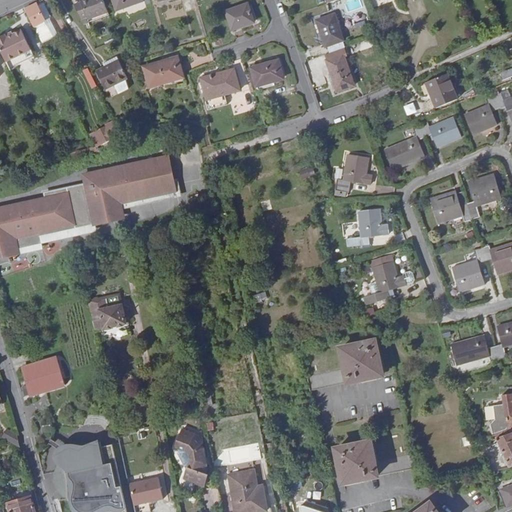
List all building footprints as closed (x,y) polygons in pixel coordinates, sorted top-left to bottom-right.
[(82,0),(89,18),(108,10),(104,0),(82,0)] [(139,0),(114,0),(117,8),(139,0)] [(247,4),(225,10),(232,30),(253,24),(247,4)] [(37,5),(27,10),(36,26),(41,24),(40,21),(44,19),(37,5)] [(315,22),(324,47),(326,46),(328,52),(341,48),(339,42),(341,41),(337,30),(340,29),(336,18),(333,19),(332,16),(315,22)] [(6,34),(0,36),(0,45),(7,60),(31,49),(22,30),(13,34),(7,37),(6,35),(6,34)] [(7,60),(10,67),(34,56),(31,49),(7,60)] [(151,87),(185,76),(178,56),(144,67),(151,87)] [(325,62),(336,93),(351,87),(341,57),(325,62)] [(119,59),(105,66),(114,84),(128,77),(119,59)] [(256,89),(272,84),(272,82),(279,80),(278,76),(280,76),(276,61),(269,63),(269,59),(251,64),(251,67),(250,67),(256,89)] [(107,88),(114,84),(105,66),(97,70),(107,88)] [(210,97),(237,90),(232,70),(215,74),(214,72),(208,74),(209,76),(203,77),(210,97)] [(458,98),(447,72),(425,81),(436,107),(458,98)] [(200,78),(205,98),(210,97),(203,77),(200,78)] [(503,94),(496,97),(501,109),(508,106),(511,116),(511,99),(506,102),(503,94)] [(494,112),(501,109),(496,97),(489,100),(491,105),(468,115),(476,135),(499,125),(494,112)] [(208,107),(220,105),(219,98),(207,100),(208,107)] [(413,102),(403,106),(407,116),(417,113),(413,102)] [(428,122),(420,126),(425,138),(433,135),(438,147),(461,137),(453,119),(430,128),(428,122)] [(113,121),(89,132),(93,142),(117,131),(113,121)] [(418,141),(425,138),(420,126),(413,129),(416,138),(387,150),(395,169),(425,157),(418,141)] [(59,194),(0,207),(0,252),(46,243),(45,236),(118,220),(115,204),(180,190),(173,154),(106,168),(109,177),(89,182),(58,189),(59,194)] [(370,161),(349,158),(345,183),(339,183),(339,190),(340,190),(340,194),(349,195),(349,191),(354,191),(356,184),(373,186),(375,178),(368,177),(370,161)] [(301,178),(315,174),(312,167),(299,171),(301,178)] [(88,173),(89,182),(109,177),(106,168),(88,173)] [(476,201),(469,203),(473,217),(481,215),(478,206),(503,199),(496,174),(471,181),(476,201)] [(182,195),(180,190),(115,204),(118,220),(129,217),(126,207),(182,195)] [(466,219),(473,217),(469,203),(461,205),(457,191),(432,198),(439,223),(465,215),(466,219)] [(381,209),(360,210),(362,235),(356,235),(356,243),(369,242),(369,234),(389,233),(389,225),(383,225),(381,209)] [(45,236),(46,243),(101,230),(100,224),(45,236)] [(488,245),(482,247),(485,261),(493,259),(497,274),(511,270),(511,243),(490,250),(488,245)] [(478,263),(485,261),(482,247),(474,249),(475,252),(477,260),(470,262),(453,267),(460,292),(484,285),(478,263)] [(468,254),(470,262),(477,260),(475,252),(468,254)] [(389,288),(394,286),(407,281),(405,273),(398,275),(394,260),(373,266),(380,290),(375,292),(377,300),(391,295),(389,288)] [(89,300),(95,299),(87,264),(82,266),(89,300)] [(404,270),(405,273),(407,281),(414,279),(415,276),(413,269),(411,268),(404,270)] [(254,303),(272,299),(269,290),(252,295),(254,303)] [(95,299),(89,300),(97,339),(130,333),(129,324),(126,324),(119,294),(95,299)] [(502,341),(495,344),(499,358),(506,356),(503,345),(511,342),(511,319),(497,324),(502,341)] [(491,361),(499,358),(495,344),(487,346),(483,334),(452,343),(458,365),(490,355),(491,361)] [(308,378),(312,392),(318,390),(325,388),(331,387),(337,385),(343,384),(349,383),(384,374),(375,340),(341,349),(346,369),(339,370),(334,372),(328,373),(322,375),(315,376),(308,378)] [(56,386),(49,359),(44,360),(43,356),(36,358),(37,362),(22,367),(30,393),(56,386)] [(58,356),(49,359),(56,386),(65,383),(58,356)] [(511,390),(499,394),(501,403),(492,405),(495,417),(491,420),(493,429),(506,427),(508,425),(511,424),(511,390)] [(209,397),(200,399),(201,406),(210,405),(209,397)] [(18,438),(15,427),(7,423),(3,430),(18,438)] [(186,466),(181,479),(197,484),(213,438),(181,426),(173,447),(186,452),(181,464),(186,466)] [(499,441),(511,466),(511,465),(511,433),(481,444),(482,448),(499,441)] [(126,511),(111,443),(100,445),(99,440),(96,441),(82,441),(72,445),(62,445),(58,447),(55,451),(55,457),(57,461),(58,461),(60,463),(61,465),(63,468),(65,472),(65,474),(65,475),(66,478),(66,480),(63,480),(65,492),(67,491),(67,497),(74,505),(73,511),(126,511)] [(409,470),(415,469),(412,456),(406,457),(400,458),(393,460),(387,461),(380,463),(374,464),(369,443),(335,451),(343,485),(376,477),(383,476),(390,474),(396,473),(403,471),(409,470)] [(67,496),(67,497),(67,491),(65,492),(63,480),(66,480),(66,478),(65,475),(65,474),(65,472),(63,468),(61,465),(60,463),(58,461),(57,461),(54,472),(54,480),(59,491),(63,494),(67,496)] [(258,496),(257,490),(253,473),(228,478),(235,511),(265,511),(262,495),(258,496)] [(156,476),(128,483),(132,505),(161,498),(156,476)] [(499,489),(504,509),(508,506),(511,504),(511,482),(510,483),(510,485),(499,489)] [(35,511),(30,495),(21,498),(21,496),(18,497),(18,499),(8,502),(10,511),(35,511)] [(308,511),(306,502),(294,505),(295,511),(308,511)]
